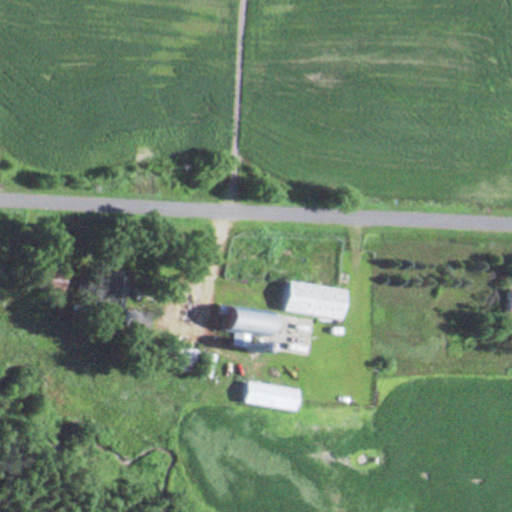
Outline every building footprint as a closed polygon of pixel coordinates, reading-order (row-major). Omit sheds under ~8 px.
[(127,309),(132,277),(108,273),(105,293),(111,295),(109,306),(127,309)] [(39,275),(39,290),(66,290),(66,275),(39,275)] [(282,309),(343,318),(348,289),(286,280),(282,309)] [(157,366),(194,372),(197,348),(161,342),(157,366)] [(219,355),(207,351),(200,374),(212,378),(219,355)] [(298,409),(301,388),(245,381),(242,401),(298,409)]
